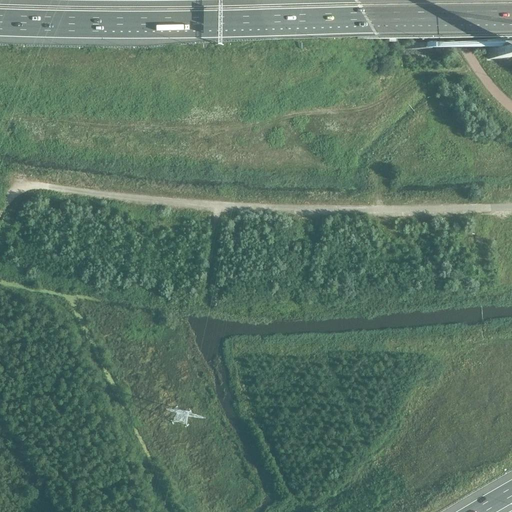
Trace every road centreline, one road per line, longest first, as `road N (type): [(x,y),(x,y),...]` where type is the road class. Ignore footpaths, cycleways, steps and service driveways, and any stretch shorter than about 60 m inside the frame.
road 1 (motorway): [(0,22),(511,18)]
road 2 (motorway): [(349,0),(0,1)]
road 3 (unclassified): [(303,210),(35,187)]
road 4 (unclassified): [(303,210),(511,206)]
road 5 (unclassified): [(511,107),(489,86),(433,0)]
